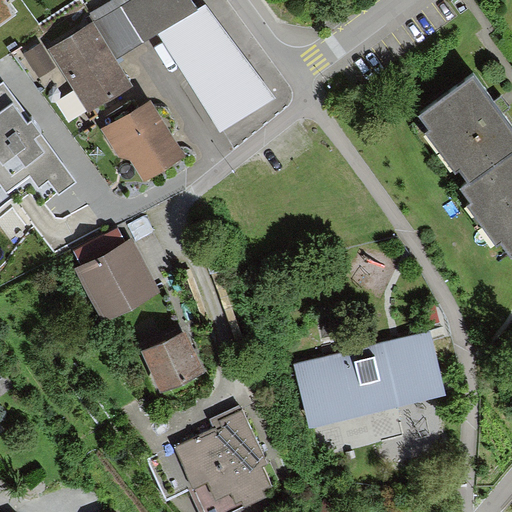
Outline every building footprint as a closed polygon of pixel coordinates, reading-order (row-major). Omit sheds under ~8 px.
[(2,0),(0,0),(0,23),(13,14),(2,0)] [(157,35),(197,10),(191,0),(114,0),(90,15),(94,21),(118,59),(157,35)] [(222,132),(275,98),(248,62),(206,4),(197,10),(157,35),(222,132)] [(90,113),(134,85),(118,59),(94,21),(49,49),(90,113)] [(41,44),(24,55),(38,80),(56,70),(41,44)] [(471,168),(511,137),(511,114),(474,64),(423,101),(432,112),(425,117),(453,155),(459,151),(471,168)] [(42,136),(5,83),(0,86),(0,213),(33,188),(45,203),(74,181),(42,136)] [(143,181),(184,155),(149,101),(103,131),(119,156),(131,160),(143,181)] [(511,238),(511,137),(471,168),(463,174),(471,185),(466,189),(495,228),(501,224),(511,238)] [(79,269),(105,320),(158,292),(132,242),(79,269)] [(143,352),(161,391),(201,372),(183,333),(173,337),(143,352)] [(300,367),(312,424),(447,395),(434,338),(300,367)] [(176,451),(203,511),(236,511),(267,499),(263,489),(270,485),(263,468),(268,466),(243,410),(213,423),(217,433),(176,451)]
